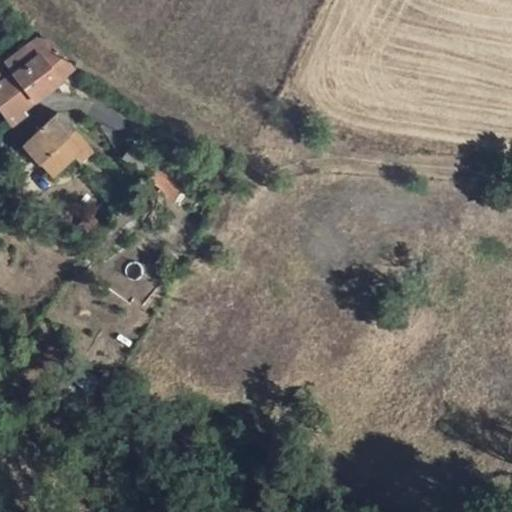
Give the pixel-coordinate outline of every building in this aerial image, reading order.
[(38,59),(23,44),(4,61),(13,71),(33,96),(69,65),(50,47),(38,59)] [(13,71),(8,76),(0,67),(0,109),(11,123),(18,117),(18,109),(33,96),(13,71)] [(74,143),(52,115),(21,143),(41,171),(74,143)] [(72,163),(83,154),(74,143),(41,171),(45,176),(67,157),(72,163)] [(118,160),(144,171),(151,156),(125,143),(118,160)] [(154,163),(146,176),(152,181),(160,168),(154,163)]
